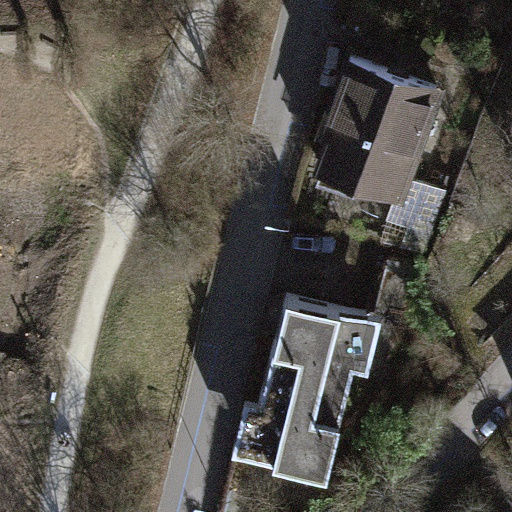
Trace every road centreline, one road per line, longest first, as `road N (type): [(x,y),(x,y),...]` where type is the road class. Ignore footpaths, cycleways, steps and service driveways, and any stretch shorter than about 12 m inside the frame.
road 1 (residential): [(180,511),(302,0)]
road 2 (residential): [(375,511),(511,366)]
